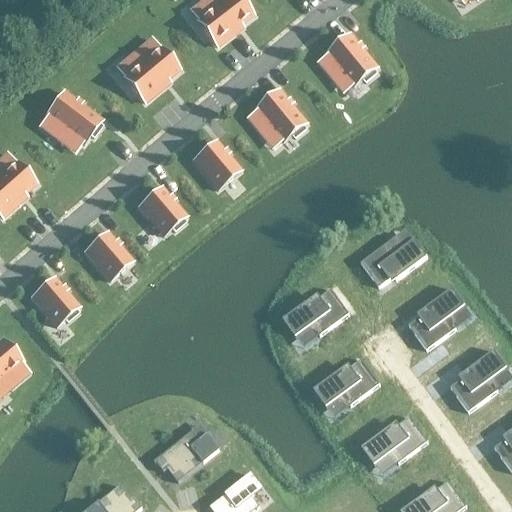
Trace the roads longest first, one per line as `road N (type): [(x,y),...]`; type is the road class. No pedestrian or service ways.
road 1 (residential): [(349,0),(299,33),(0,287)]
road 2 (residential): [(501,511),(391,360)]
